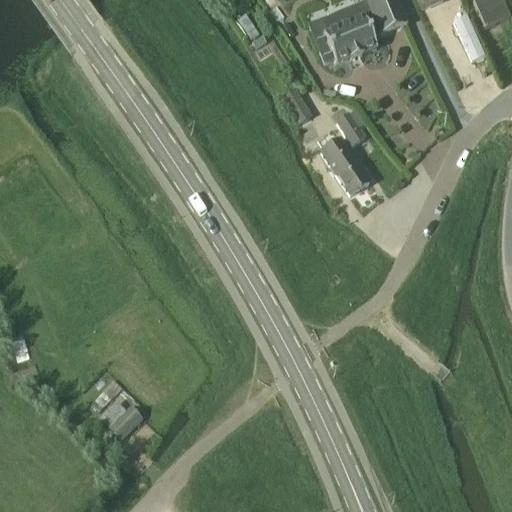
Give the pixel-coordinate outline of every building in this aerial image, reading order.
[(327,49),(318,53),(324,69),(334,66),(335,69),(350,63),(350,65),(362,60),(361,59),(376,53),(372,42),(380,39),(380,41),(406,31),(394,0),(377,0),(364,5),(371,22),(364,24),(364,23),(323,38),(327,49)] [(414,0),(421,14),(447,2),(445,0),(414,0)] [(499,0),(482,0),(472,5),(484,33),(509,22),(499,0)] [(466,19),(453,25),(470,66),(470,67),(485,61),(466,19)] [(281,103),(298,130),(311,122),(295,95),(281,103)] [(334,126),(351,150),(365,141),(348,116),(334,126)] [(349,199),(368,187),(339,143),(320,155),(349,199)] [(128,409),(124,413),(115,404),(98,422),(120,443),(141,422),(128,409)]
